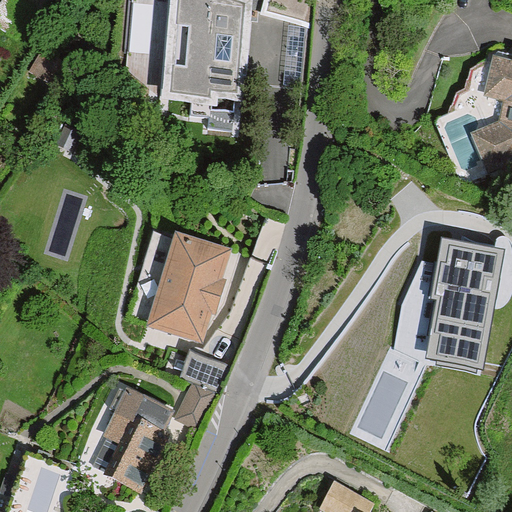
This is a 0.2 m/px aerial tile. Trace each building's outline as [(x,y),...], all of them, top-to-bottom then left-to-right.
[(243,101),(251,1),(248,0),(172,0),(165,101),(216,106),(218,98),(243,101)] [(312,0),(267,0),(265,14),(307,27),(312,0)] [(511,68),(495,65),(488,97),(507,102),(502,128),(475,140),(489,173),(506,168),(511,179),(511,68)] [(504,250),(442,239),(432,299),(438,300),(427,358),(483,368),(504,250)] [(180,240),(151,330),(201,346),(230,256),(180,240)] [(165,375),(182,380),(220,393),(232,367),(190,354),(189,357),(172,352),(165,375)] [(193,388),(178,422),(198,430),(213,396),(193,388)] [(140,500),(166,439),(162,436),(171,413),(125,394),(105,442),(119,449),(103,481),(140,500)] [(54,511),(68,472),(28,459),(10,511),(54,511)] [(370,511),(373,507),(334,488),(320,511),(370,511)]
